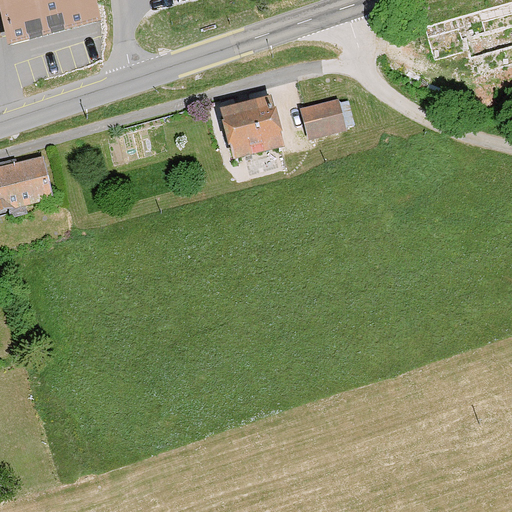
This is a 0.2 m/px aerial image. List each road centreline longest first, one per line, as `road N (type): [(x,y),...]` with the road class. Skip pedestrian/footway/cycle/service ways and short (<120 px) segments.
road 1 (unclassified): [(344,8),(380,89),(432,122),(511,147)]
road 2 (tertiary): [(344,8),(129,80)]
road 3 (tertiary): [(129,80),(0,124)]
